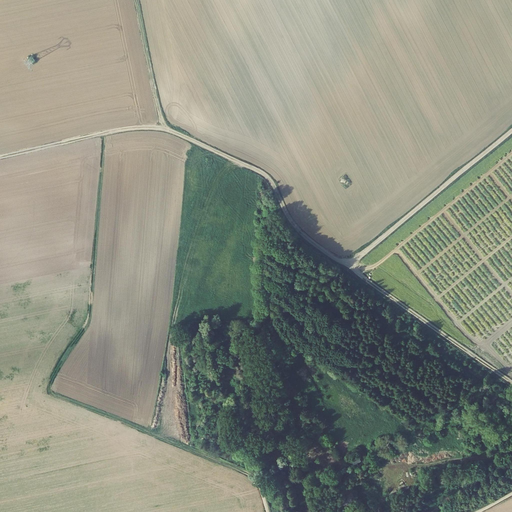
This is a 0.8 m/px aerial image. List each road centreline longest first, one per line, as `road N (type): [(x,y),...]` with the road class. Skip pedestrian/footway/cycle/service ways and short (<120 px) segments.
road 1 (unclassified): [(0,157),(129,128),(170,130),(260,172),(311,241),(511,383)]
road 2 (track): [(511,130),(348,265)]
road 3 (track): [(136,0),(161,128)]
